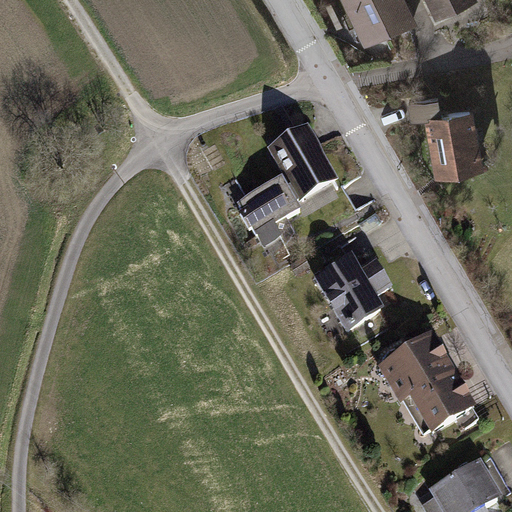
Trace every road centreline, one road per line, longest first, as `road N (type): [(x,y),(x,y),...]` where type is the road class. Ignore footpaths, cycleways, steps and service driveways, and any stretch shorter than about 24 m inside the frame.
road 1 (residential): [(281,0),(511,398)]
road 2 (track): [(160,137),(379,511)]
road 3 (track): [(160,137),(85,226),(27,422),(23,511)]
road 4 (track): [(331,83),(160,137)]
road 5 (track): [(71,0),(160,137)]
